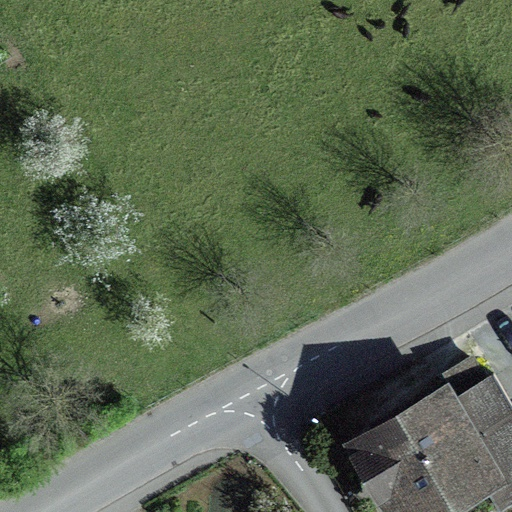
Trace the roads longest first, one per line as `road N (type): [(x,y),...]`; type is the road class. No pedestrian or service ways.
road 1 (residential): [(252,394),(511,247)]
road 2 (residential): [(44,511),(252,394)]
road 3 (residential): [(252,394),(323,511)]
